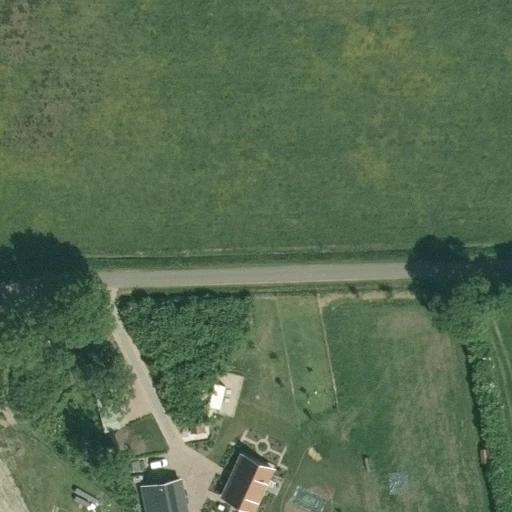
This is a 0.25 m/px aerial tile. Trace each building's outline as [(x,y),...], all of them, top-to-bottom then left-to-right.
[(31,381),(34,398),(62,394),(59,377),(31,381)] [(201,420),(190,422),(191,432),(203,431),(201,420)] [(90,429),(47,437),(45,429),(28,432),(35,474),(96,464),(90,429)] [(241,454),(222,497),(251,510),(270,468),(241,454)] [(92,488),(40,500),(42,511),(124,511),(122,499),(118,499),(111,471),(89,476),(92,488)] [(185,511),(179,479),(146,485),(150,511),(185,511)]
